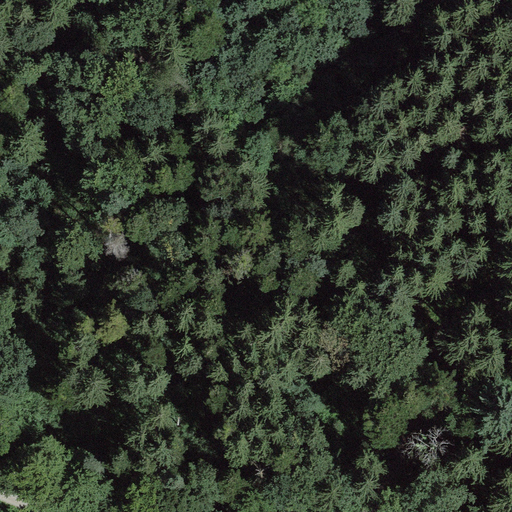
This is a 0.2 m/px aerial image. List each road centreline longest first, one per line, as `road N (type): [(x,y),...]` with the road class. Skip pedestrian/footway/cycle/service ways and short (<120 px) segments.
road 1 (track): [(370,511),(424,436),(112,0)]
road 2 (track): [(375,368),(473,307),(511,267)]
